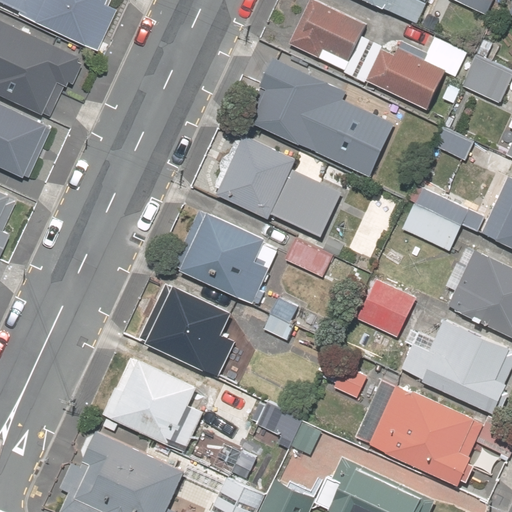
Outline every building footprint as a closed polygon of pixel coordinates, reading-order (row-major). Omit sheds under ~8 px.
[(0,0),(0,12),(92,55),(114,8),(102,2),(103,0),(0,0)] [(321,0),(299,0),(280,41),(312,56),(318,42),(349,56),(365,21),(321,0)] [(352,0),(414,28),(427,0),(425,0),(352,0)] [(489,0),(443,0),(480,18),(489,0)] [(66,88),(80,58),(0,20),(0,99),(38,117),(55,82),(66,88)] [(452,80),(466,52),(433,36),(423,58),(391,43),(375,77),(428,102),(441,75),(452,80)] [(264,86),(246,124),(363,179),(394,114),(264,53),(252,80),(264,86)] [(507,72),(471,54),(455,87),(491,105),(507,72)] [(0,172),(19,181),(45,127),(0,105),(0,172)] [(470,140),(440,123),(426,147),(456,164),(470,140)] [(236,131),(209,189),(314,239),(335,193),(284,169),(290,157),(236,131)] [(409,204),(455,225),(511,251),(511,181),(497,175),(478,214),(418,186),(409,204)] [(0,223),(4,225),(14,203),(0,196),(0,223)] [(455,225),(409,204),(397,231),(442,252),(455,225)] [(198,210),(170,270),(249,307),(277,247),(198,210)] [(330,255),(293,235),(279,262),(316,282),(330,255)] [(442,309),(511,341),(511,269),(461,245),(442,286),(451,290),(442,309)] [(419,298),(369,272),(346,317),(397,343),(419,298)] [(163,280),(134,343),(215,381),(232,343),(215,335),(227,310),(163,280)] [(299,306),(271,293),(254,332),(282,345),(299,306)] [(392,370),(485,413),(511,355),(511,351),(438,317),(423,349),(405,341),(392,370)] [(128,355),(99,416),(178,453),(198,410),(182,403),(191,385),(128,355)] [(381,378),(341,357),(325,388),(352,402),(358,392),(370,398),(381,378)] [(365,445),(451,486),(480,424),(394,383),(365,445)] [(319,427),(258,397),(245,425),(306,454),(319,427)] [(249,429),(222,416),(201,460),(242,480),(249,467),(234,459),(249,429)] [(89,427),(48,511),(155,511),(176,468),(89,427)] [(424,511),(429,502),(343,462),(319,511),(424,511)] [(257,511),(265,496),(209,469),(188,511),(257,511)] [(265,496),(257,511),(305,511),(313,497),(274,479),(265,496)]
